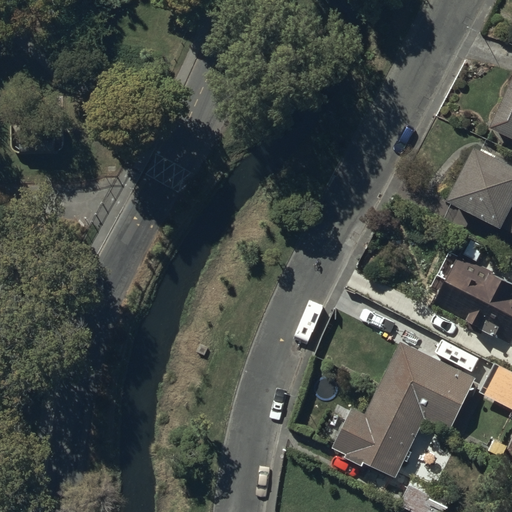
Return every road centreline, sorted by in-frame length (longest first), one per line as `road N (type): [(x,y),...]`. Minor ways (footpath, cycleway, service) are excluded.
road 1 (residential): [(452,0),(264,384),(243,511)]
road 2 (unclassified): [(252,0),(131,246),(82,373),(68,511)]
